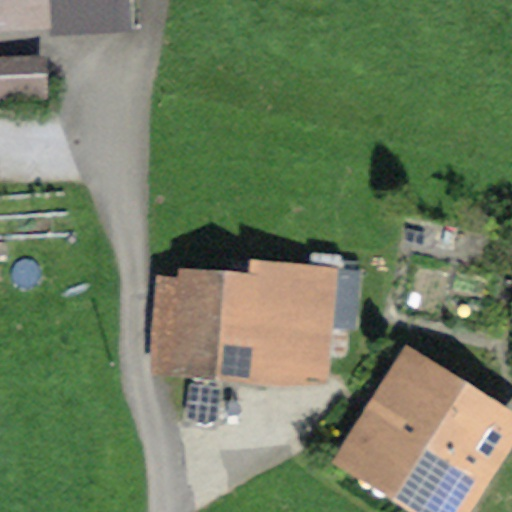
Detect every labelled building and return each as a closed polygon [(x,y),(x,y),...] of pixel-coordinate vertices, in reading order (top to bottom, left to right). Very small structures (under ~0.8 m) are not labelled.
[(134,21),(132,0),(0,0),(0,36),(24,35),(23,21),(52,19),(52,25),(134,21)] [(0,89),(48,88),(46,43),(0,45),(0,89)] [(143,360),(322,373),(327,308),(352,310),(354,258),(331,256),(331,251),(243,245),(242,257),(170,252),(170,262),(151,261),(143,360)] [(399,511),(449,511),(511,415),(388,336),(311,455),(399,511)] [(208,401),(211,371),(183,368),(180,398),(208,401)]
